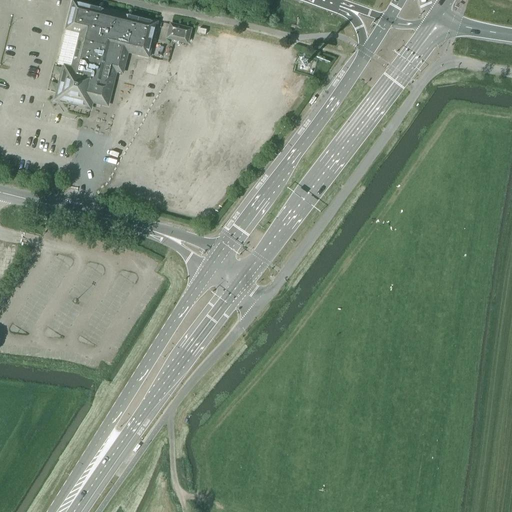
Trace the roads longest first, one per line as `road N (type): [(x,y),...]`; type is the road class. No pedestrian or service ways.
road 1 (unclassified): [(260,304),(432,69),(453,62),(511,73)]
road 2 (primary): [(240,282),(438,15)]
road 3 (primary): [(214,262),(52,511)]
road 4 (primary): [(75,511),(240,282)]
road 5 (primary): [(366,53),(214,262)]
road 6 (unclassified): [(214,262),(160,233),(0,192)]
road 7 (unclassified): [(260,304),(169,413)]
